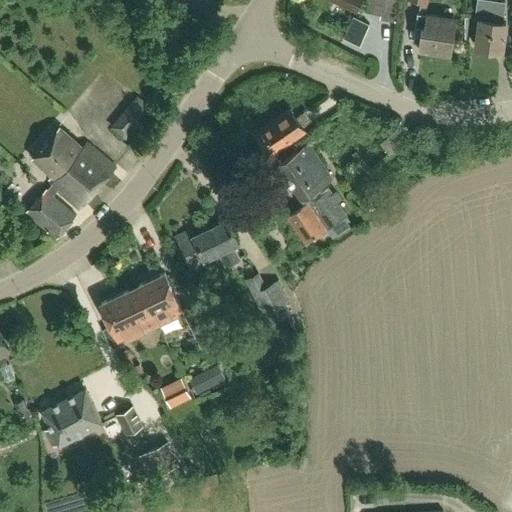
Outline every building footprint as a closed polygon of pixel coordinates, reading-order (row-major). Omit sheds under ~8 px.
[(329,0),(356,12),(361,0),(329,0)] [(398,18),(401,0),(368,0),(366,13),(398,18)] [(506,23),(503,22),(506,1),(498,0),(476,0),(474,20),(480,20),(476,47),(502,51),(506,23)] [(356,36),(364,18),(349,11),(340,29),(356,36)] [(456,19),(427,14),(427,13),(416,11),(414,27),(424,28),(421,49),(450,54),(456,19)] [(129,140),(154,108),(137,94),(111,127),(129,140)] [(264,123),(261,122),(255,126),(255,129),(257,132),(255,133),(271,156),(320,122),(305,99),(266,126),(264,123)] [(114,166),(87,144),(83,148),(59,127),(32,159),(56,179),(51,185),(79,208),(114,166)] [(333,178),(308,142),(277,164),(302,200),(333,178)] [(329,187),(287,216),(305,243),(326,228),(334,238),(353,225),(346,215),(347,214),(339,201),(342,199),(336,190),(333,192),(329,187)] [(25,212),(56,239),(77,215),(47,188),(25,212)] [(205,259),(218,253),(225,267),(241,259),(234,245),(239,243),(228,219),(197,234),(194,228),(176,237),(190,266),(205,259)] [(176,311),(181,309),(182,309),(180,305),(165,272),(128,290),(132,299),(139,296),(145,308),(153,303),(163,323),(178,316),(176,311)] [(295,322),(275,280),(265,285),(259,272),(246,278),(261,310),(260,311),(271,333),(295,322)] [(132,299),(128,290),(101,302),(119,339),(125,336),(127,340),(163,323),(153,303),(145,308),(139,296),(132,299)] [(182,309),(181,309),(200,348),(212,342),(191,300),(180,305),(182,309)] [(0,358),(10,352),(0,337),(0,358)] [(192,383),(197,392),(225,378),(221,369),(192,383)] [(161,387),(171,406),(191,396),(180,376),(161,387)] [(88,390),(99,405),(116,391),(105,377),(88,390)] [(85,388),(42,410),(50,426),(43,429),(53,447),(59,443),(60,445),(103,423),(85,388)] [(14,403),(20,416),(28,412),(22,399),(14,403)] [(115,413),(126,434),(143,425),(133,404),(115,413)] [(150,477),(167,469),(156,447),(139,456),(150,477)] [(182,466),(170,472),(177,488),(190,482),(182,466)]
